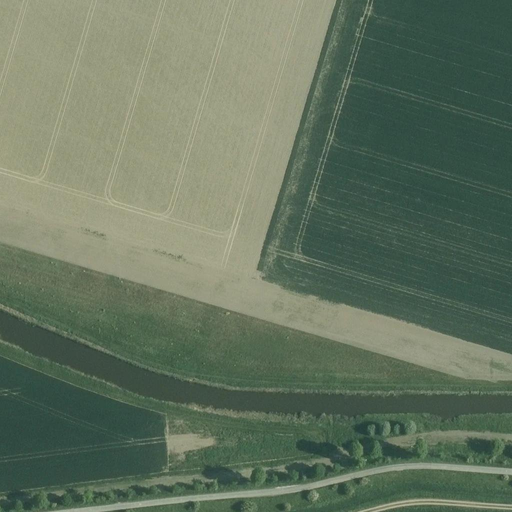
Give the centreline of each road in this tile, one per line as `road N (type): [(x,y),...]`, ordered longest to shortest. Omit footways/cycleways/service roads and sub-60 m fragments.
road 1 (unclassified): [(511,472),(405,466),(289,490),(78,511)]
road 2 (track): [(511,507),(431,501),(370,511)]
